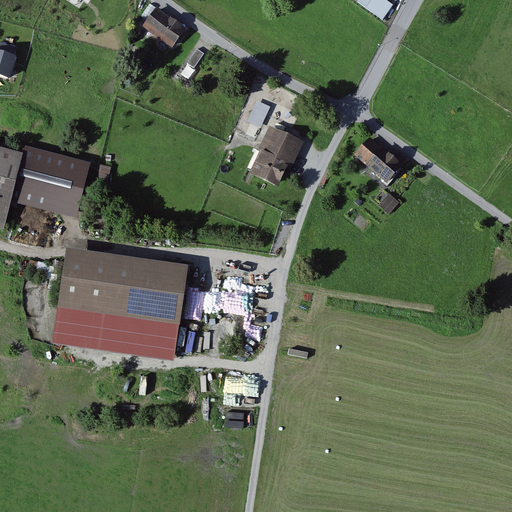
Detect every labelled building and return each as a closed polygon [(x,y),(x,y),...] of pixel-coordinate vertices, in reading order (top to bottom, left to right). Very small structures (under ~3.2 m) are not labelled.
[(398,6),(388,0),(355,0),(387,21),(398,6)] [(186,29),(161,12),(147,31),(173,48),(186,29)] [(23,46),(0,40),(0,69),(27,77),(30,63),(19,61),(23,46)] [(206,55),(199,49),(189,63),(196,68),(206,55)] [(257,100),(247,122),(261,128),(271,106),(257,100)] [(306,143),(274,129),(253,176),(285,190),(306,143)] [(405,167),(372,139),(359,155),(392,183),(405,167)] [(56,161),(0,148),(0,226),(39,235),(56,161)] [(400,203),(389,194),(379,207),(389,216),(400,203)] [(189,270),(70,254),(62,313),(181,329),(189,270)] [(193,274),(200,274),(199,265),(214,265),(214,261),(193,261),(193,274)]
